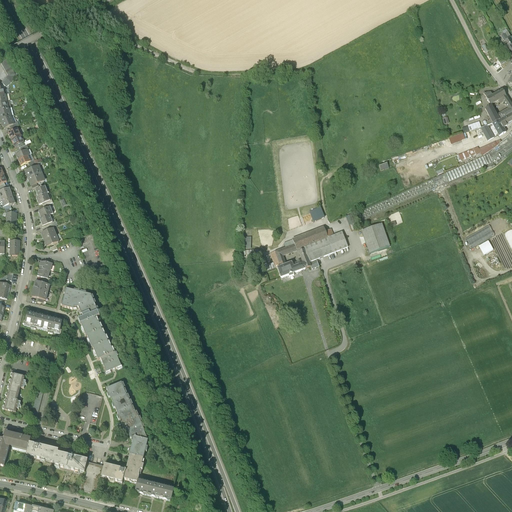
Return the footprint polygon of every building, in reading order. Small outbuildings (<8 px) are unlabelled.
[(503,43),(511,56),(511,40),(508,33),(504,35),(507,40),(504,43),(503,43)] [(13,60),(20,54),(13,60),(63,155),(98,231),(115,274),(110,277),(148,390),(186,480),(182,501),(173,511),(174,511),(183,501),(187,480),(149,390),(111,278),(116,275),(99,231),(63,155),(13,60)] [(17,78),(7,60),(1,64),(8,77),(4,81),(9,86),(17,78)] [(500,114),(503,119),(511,114),(511,106),(502,90),(491,96),(486,99),(490,106),(501,99),(508,109),(500,114)] [(0,112),(9,110),(8,103),(0,105),(0,112)] [(491,106),(485,110),(492,124),(498,121),(499,121),(491,106)] [(11,118),(9,110),(0,112),(0,120),(0,122),(11,118)] [(499,121),(498,121),(492,124),(499,137),(506,133),(504,130),(506,130),(504,128),(507,126),(506,125),(511,121),(511,114),(503,119),(499,121)] [(15,126),(11,118),(0,122),(5,131),(15,126)] [(468,126),(469,132),(481,128),(479,123),(468,126)] [(493,138),(487,127),(480,129),(488,142),(493,138)] [(18,130),(8,135),(11,142),(22,137),(18,130)] [(450,145),(465,140),(462,134),(448,139),(450,145)] [(511,152),(511,139),(509,135),(501,142),(497,146),(493,149),(488,153),(489,154),(492,161),(498,156),(501,160),(511,152)] [(25,144),(22,137),(11,142),(14,149),(25,144)] [(497,146),(494,142),(479,149),(477,147),(456,156),(459,163),(476,155),(477,158),(479,157),(479,158),(482,157),(488,153),(493,149),(497,146)] [(22,153),(16,156),(18,162),(29,157),(30,156),(28,151),(22,153)] [(489,154),(445,174),(449,183),(493,163),(492,161),(489,154)] [(31,163),(29,157),(18,162),(21,168),(28,164),(31,163)] [(34,161),(31,163),(28,164),(30,168),(24,170),(25,173),(33,170),(31,167),(36,166),(34,161)] [(387,165),(379,168),(381,173),(389,170),(387,165)] [(25,173),(28,181),(43,175),(40,167),(33,170),(25,173)] [(449,183),(445,174),(432,180),(435,189),(449,183)] [(46,183),(43,175),(28,181),(31,189),(46,183)] [(435,189),(432,180),(357,213),(361,222),(435,189)] [(5,187),(5,185),(0,186),(0,189),(1,193),(9,190),(8,186),(5,187)] [(36,192),(39,199),(48,196),(49,195),(46,188),(42,190),(36,192)] [(1,193),(0,193),(0,197),(1,201),(12,197),(9,190),(1,193)] [(36,200),(39,207),(43,206),(50,203),(50,202),(48,196),(39,199),(36,200)] [(16,206),(12,197),(1,201),(4,209),(10,208),(16,206)] [(52,201),(50,202),(50,203),(43,206),(43,208),(38,210),(40,213),(49,209),(48,206),(53,204),(52,201)] [(39,214),(42,221),(50,217),(54,216),(50,209),(49,209),(40,213),(39,214)] [(309,213),(313,222),(324,218),(321,209),(309,213)] [(17,226),(17,214),(11,214),(6,214),(6,226),(17,226)] [(40,222),(43,229),(53,224),(50,217),(42,221),(40,222)] [(360,230),(368,254),(389,247),(381,224),(360,230)] [(489,226),(465,239),(471,249),(494,236),(489,226)] [(298,250),(303,248),(328,239),(325,232),(324,228),(292,241),(294,246),(296,251),(297,251),(298,250)] [(41,235),(44,242),(57,237),(54,230),(41,235)] [(331,230),(325,232),(328,239),(333,236),(331,230)] [(328,239),(303,248),(309,263),(348,248),(342,233),(333,236),(328,239)] [(44,242),(47,250),(50,249),(59,245),(60,244),(57,237),(44,242)] [(250,238),(242,238),(242,250),(243,250),(243,257),(247,257),(247,255),(262,255),(262,250),(250,250),(250,238)] [(20,255),(20,240),(10,240),(10,249),(10,255),(11,255),(20,255)] [(488,242),(478,247),(483,256),(493,251),(488,242)] [(59,245),(50,249),(51,253),(58,251),(57,248),(59,247),(59,245)] [(296,251),(294,246),(285,249),(270,254),(276,270),(277,269),(280,268),(279,264),(284,262),(283,257),(297,252),(297,251),(296,251)] [(298,253),(303,264),(305,270),(311,268),(309,264),(309,263),(303,248),(298,250),(299,252),(298,253)] [(489,262),(492,268),(500,264),(496,258),(489,262)] [(51,271),(53,263),(41,260),(39,268),(51,271)] [(277,269),(281,279),(300,272),(305,270),(303,264),(299,266),(298,263),(292,265),(291,263),(286,266),(284,262),(279,264),(280,268),(277,269)] [(309,264),(311,268),(312,270),(319,268),(316,262),(309,264)] [(49,279),(51,271),(39,268),(37,276),(49,279)] [(49,292),(50,284),(35,281),(33,289),(49,292)] [(0,297),(7,299),(11,285),(0,282),(0,297)] [(79,309),(83,316),(97,310),(99,310),(92,294),(67,287),(63,305),(68,306),(79,309)] [(47,300),(49,292),(33,289),(31,297),(47,300)] [(87,334),(88,334),(104,328),(97,310),(83,316),(80,317),(87,334)] [(46,315),(29,311),(26,322),(43,327),(46,315)] [(64,320),(46,315),(43,327),(61,331),(64,320)] [(88,334),(93,346),(94,346),(109,340),(104,328),(88,334)] [(94,346),(100,359),(102,358),(114,353),(109,340),(94,346)] [(114,353),(102,358),(108,371),(118,367),(119,369),(123,368),(117,352),(114,353)] [(13,373),(9,391),(19,394),(21,389),(24,390),(27,381),(24,380),(25,376),(13,373)] [(123,382),(108,388),(112,398),(127,392),(123,382)] [(38,388),(31,420),(36,421),(44,389),(38,388)] [(9,391),(4,410),(16,413),(17,410),(20,410),(22,402),(18,401),(19,394),(9,391)] [(131,401),(127,392),(112,398),(116,407),(131,401)] [(84,393),(77,421),(85,423),(88,424),(96,426),(103,398),(84,393)] [(131,401),(116,407),(120,418),(124,417),(135,412),(131,401)] [(135,412),(124,417),(135,442),(147,449),(149,440),(138,411),(135,412)] [(10,449),(14,433),(6,431),(4,438),(0,437),(0,464),(5,466),(10,449)] [(14,433),(10,449),(28,453),(31,442),(32,437),(14,433)] [(59,449),(31,442),(28,453),(27,457),(56,464),(59,452),(59,449)] [(135,442),(131,457),(145,460),(147,449),(135,442)] [(89,459),(59,452),(56,464),(55,467),(85,474),(88,463),(89,459)] [(128,470),(125,479),(139,482),(140,479),(145,460),(131,457),(128,470)] [(105,467),(88,463),(85,474),(80,492),(98,496),(102,477),(105,467)] [(128,470),(106,464),(105,467),(102,477),(125,482),(125,479),(128,470)] [(177,488),(140,479),(139,482),(136,493),(142,494),(156,497),(168,500),(173,502),(177,488)] [(24,511),(26,505),(19,503),(16,511),(24,511)]
